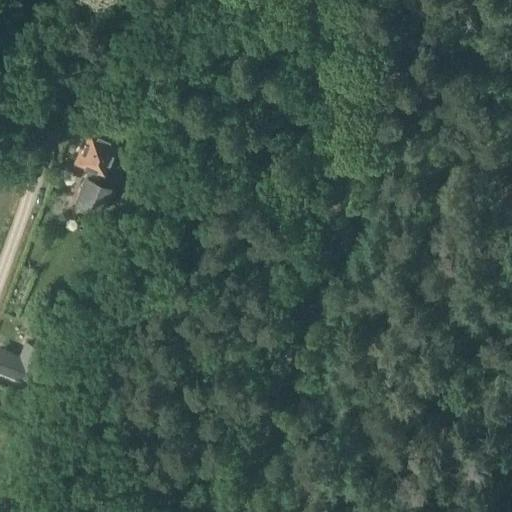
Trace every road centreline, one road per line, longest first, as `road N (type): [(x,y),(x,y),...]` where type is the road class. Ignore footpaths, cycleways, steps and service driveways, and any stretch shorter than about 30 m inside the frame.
road 1 (unclassified): [(236,511),(355,133),(359,66),(342,0)]
road 2 (unclassified): [(0,107),(29,93),(131,0)]
